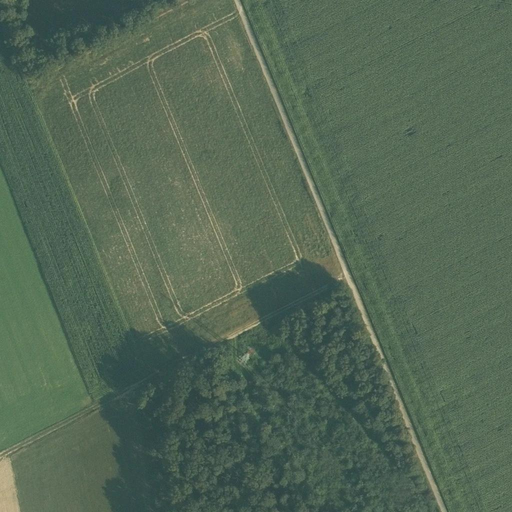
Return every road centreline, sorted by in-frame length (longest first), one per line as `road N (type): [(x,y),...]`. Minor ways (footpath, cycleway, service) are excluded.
road 1 (track): [(235,0),(442,511)]
road 2 (track): [(348,276),(0,456)]
